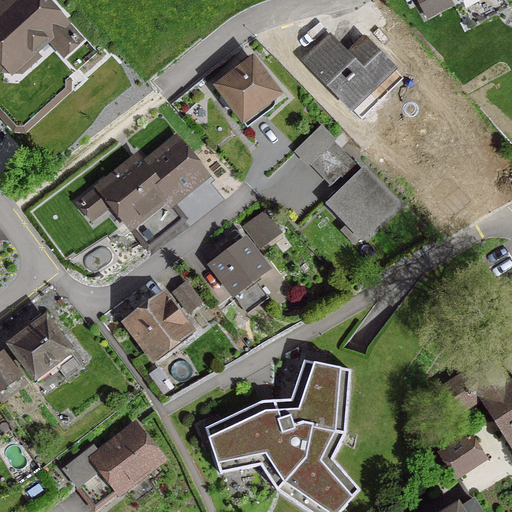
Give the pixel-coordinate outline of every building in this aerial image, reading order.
[(0,113),(14,128),(21,129),(64,90),(64,83),(49,66),(62,55),(47,38),(62,24),(39,0),(13,0),(2,10),(0,8),(0,113)] [(422,0),(427,9),(443,0),(422,0)] [(346,56),(328,38),(303,62),(359,120),(384,96),(375,86),(392,70),(363,39),(346,56)] [(276,95),(250,61),(215,87),(245,127),(261,115),(257,109),(276,95)] [(163,199),(173,210),(207,182),(174,141),(142,167),(136,160),(98,190),(128,227),(163,199)] [(357,239),(390,208),(357,172),(323,203),(357,239)] [(262,230),(270,224),(262,213),(254,219),(262,230)] [(233,249),(228,243),(207,258),(212,264),(209,266),(245,314),(266,299),(252,281),(266,271),(243,241),(233,249)] [(199,304),(184,284),(172,293),(187,314),(199,304)] [(152,360),(188,332),(161,295),(124,323),(152,360)] [(65,381),(80,369),(44,320),(29,331),(25,325),(16,331),(21,337),(9,346),(36,383),(55,368),(65,381)] [(511,447),(511,446),(511,345),(439,392),(453,414),(479,398),(511,447)] [(0,391),(20,377),(2,352),(0,353),(0,391)] [(342,442),(348,376),(300,368),(285,406),(258,409),(203,437),(216,480),(257,472),(275,497),(298,511),(342,511),(356,498),(328,466),(342,442)] [(76,489),(94,511),(159,461),(133,428),(93,459),(87,451),(62,471),(76,489)] [(438,454),(454,479),(483,459),(468,435),(438,454)] [(478,511),(472,502),(458,511),(456,508),(449,511),(478,511)]
